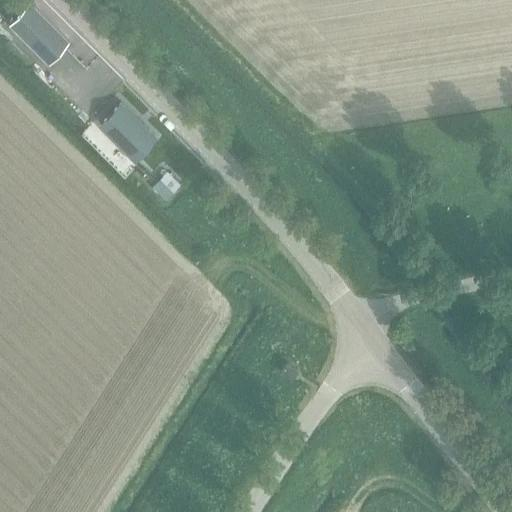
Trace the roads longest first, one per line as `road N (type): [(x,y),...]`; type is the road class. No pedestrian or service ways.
road 1 (tertiary): [(366,334),(210,150),(57,0)]
road 2 (tertiary): [(502,511),(366,334)]
road 3 (unclassified): [(251,511),(366,334)]
road 4 (track): [(204,275),(235,259),(320,321),(366,334)]
road 5 (unknown): [(366,334),(511,277)]
